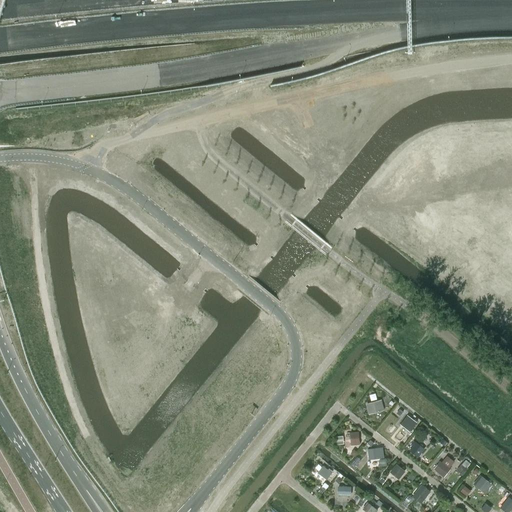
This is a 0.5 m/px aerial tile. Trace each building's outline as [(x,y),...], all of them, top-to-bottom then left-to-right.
[(384,408),(382,398),(367,402),(369,412),(384,408)] [(417,424),(407,417),(400,426),(410,434),(417,424)] [(358,444),(357,431),(348,432),(350,445),(358,444)] [(418,457),(425,448),(416,441),(409,450),(418,457)] [(482,446),(475,456),(484,463),(492,454),(482,446)] [(379,458),(378,447),(366,449),(368,459),(379,458)] [(466,458),(457,469),(462,474),(471,463),(466,458)] [(440,461),(433,469),(443,478),(450,469),(440,461)] [(399,479),(406,471),(396,463),(390,472),(399,479)] [(323,466),(318,473),(322,476),(323,474),(329,478),(332,474),(332,473),(333,472),(328,468),(327,469),(326,469),(323,466)] [(491,484),(481,477),(477,482),(486,490),(491,484)] [(423,500),(431,491),(421,483),(414,492),(423,500)] [(465,484),(461,490),(467,495),(471,489),(465,484)] [(350,495),(350,486),(337,486),(337,495),(350,495)] [(511,499),(508,496),(502,504),(510,511),(511,508),(511,499)] [(375,511),(377,510),(367,502),(361,509),(364,511),(375,511)]
